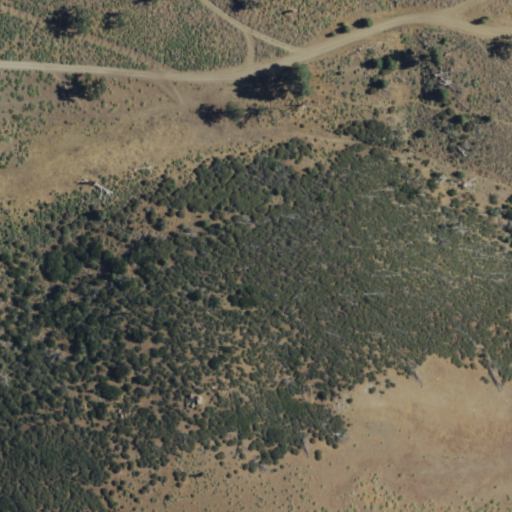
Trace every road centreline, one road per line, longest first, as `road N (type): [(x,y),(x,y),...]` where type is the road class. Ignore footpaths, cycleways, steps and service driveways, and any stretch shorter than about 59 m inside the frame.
road 1 (track): [(249,26),(256,71),(245,80),(116,112),(0,166)]
road 2 (residential): [(175,69),(0,4)]
road 3 (residential): [(0,61),(175,69)]
road 4 (residential): [(321,44),(255,62),(175,69)]
road 5 (residential): [(321,44),(371,22),(445,12)]
road 6 (residential): [(207,0),(294,45),(321,44)]
